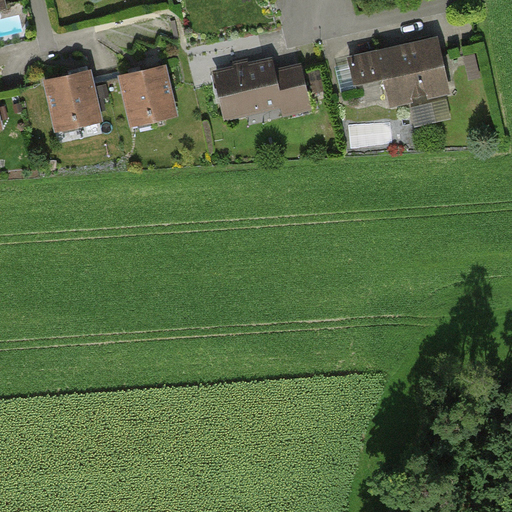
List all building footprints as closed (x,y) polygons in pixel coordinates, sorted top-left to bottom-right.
[(6,0),(0,0),(0,22),(10,20),(6,0)] [(438,46),(350,66),(358,99),(388,93),(393,118),(452,105),(438,46)] [(455,79),(482,73),(477,50),(451,55),(455,79)] [(167,66),(120,77),(132,131),(179,120),(167,66)] [(275,67),(216,81),(228,131),(284,118),(286,126),(314,119),(302,71),(277,78),(275,67)] [(96,74),(46,85),(57,136),(106,126),(96,74)]
